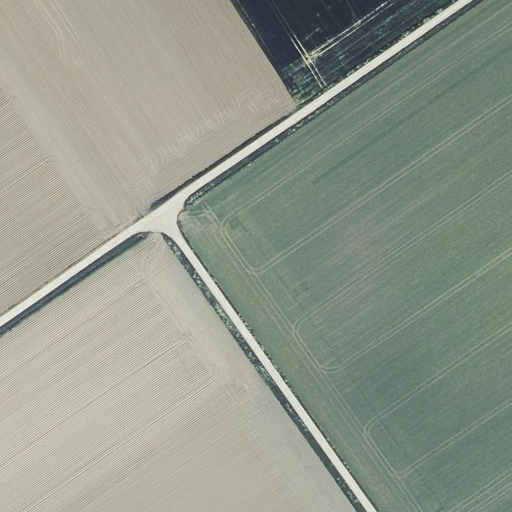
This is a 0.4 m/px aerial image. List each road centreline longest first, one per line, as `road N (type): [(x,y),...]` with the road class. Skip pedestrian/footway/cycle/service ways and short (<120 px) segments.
road 1 (unclassified): [(0,325),(468,0)]
road 2 (track): [(371,511),(163,211)]
